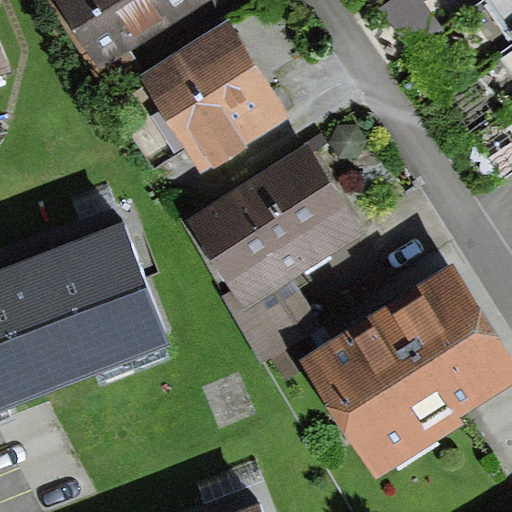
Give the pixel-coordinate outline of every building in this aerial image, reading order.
[(118,39),(180,0),(49,0),(106,88),(137,68),(118,39)] [(511,0),(488,0),(511,34),(511,0)] [(267,96),(225,31),(114,101),(155,165),(195,140),(207,158),(243,135),(232,118),(267,96)] [(235,285),(220,293),(257,357),(288,339),(283,330),(315,312),(292,272),(365,224),(305,132),(186,210),(235,285)] [(124,225),(0,272),(0,391),(164,329),(124,225)] [(511,369),(511,341),(453,250),(299,348),(376,467),(464,411),(459,404),(511,369)]
